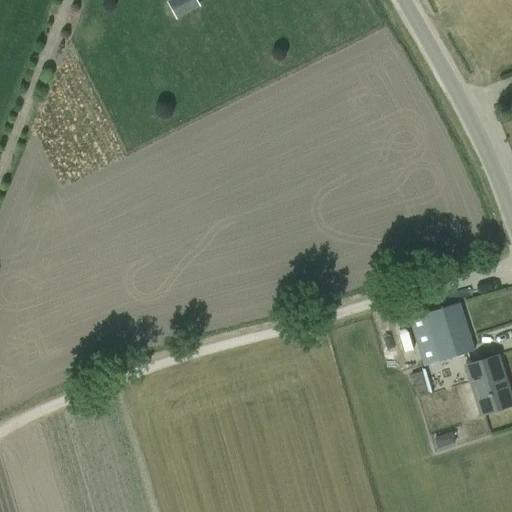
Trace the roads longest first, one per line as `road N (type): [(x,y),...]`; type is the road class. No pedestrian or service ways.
road 1 (track): [(0,436),(60,398),(189,353),(511,276)]
road 2 (unclassified): [(511,241),(393,0)]
